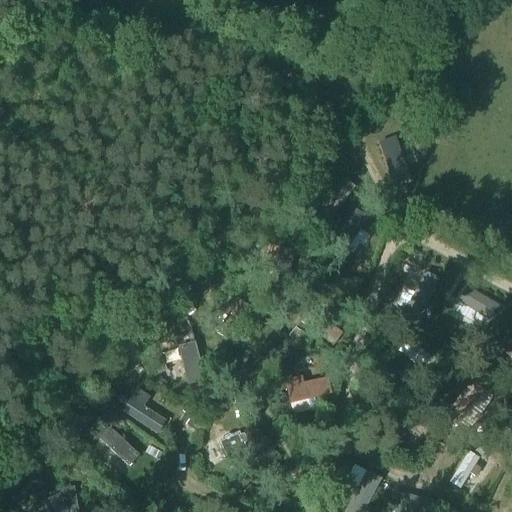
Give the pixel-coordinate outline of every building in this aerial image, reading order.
[(395,184),(411,178),(393,134),(377,140),(395,184)] [(343,175),(316,212),(330,222),(356,185),(343,175)] [(406,199),(406,188),(397,188),(398,199),(406,199)] [(355,207),(334,243),(349,252),(371,216),(355,207)] [(291,250),(279,247),(269,287),(281,290),(291,250)] [(437,283),(425,277),(410,309),(421,315),(437,283)] [(493,310),(464,291),(457,302),(486,321),(493,310)] [(248,306),(238,298),(215,332),(226,340),(248,306)] [(279,306),(274,316),(282,320),(287,310),(279,306)] [(301,320),(336,348),(346,336),(311,307),(301,320)] [(294,330),(288,338),(296,345),(303,337),(294,330)] [(511,337),(501,357),(511,362),(511,337)] [(394,354),(423,376),(435,359),(406,338),(394,354)] [(192,342),(177,346),(188,384),(203,380),(192,342)] [(459,356),(447,352),(444,360),(456,364),(459,356)] [(166,372),(159,356),(151,359),(158,376),(166,372)] [(511,376),(511,366),(508,364),(501,375),(510,381),(511,376)] [(285,385),(289,401),(330,391),(326,375),(285,385)] [(447,413),(459,422),(482,388),(470,379),(447,413)] [(133,391),(122,407),(160,433),(171,416),(133,391)] [(233,394),(218,396),(219,407),(234,405),(233,394)] [(194,396),(187,404),(195,411),(201,403),(194,396)] [(438,426),(430,416),(403,438),(410,447),(438,426)] [(136,456),(107,425),(97,435),(126,465),(136,456)] [(216,443),(225,463),(228,470),(249,461),(237,434),(216,443)] [(479,458),(469,451),(452,478),(462,484),(479,458)] [(161,455),(154,452),(151,458),(158,461),(161,455)] [(365,470),(342,511),(358,511),(378,477),(365,470)] [(77,511),(74,488),(60,490),(62,502),(37,506),(37,511),(77,511)] [(400,494),(396,510),(404,511),(429,511),(431,502),(400,494)]
